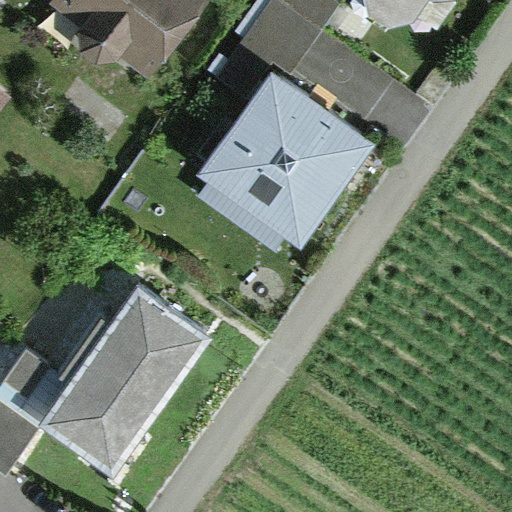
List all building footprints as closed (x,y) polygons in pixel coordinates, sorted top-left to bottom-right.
[(56,0),(80,18),(83,36),(97,47),(119,44),(148,68),(202,0),(56,0)] [(262,0),(218,67),(248,87),(271,54),(291,67),(336,0),(262,0)] [(374,0),(390,12),(417,11),(424,0),(374,0)] [(291,67),(271,54),(248,87),(199,158),(305,231),(377,127),(291,67)] [(0,82),(0,146),(4,141),(0,138),(0,112),(15,94),(0,82)] [(212,320),(135,267),(37,409),(114,462),(212,320)] [(52,358),(28,342),(5,376),(29,392),(52,358)] [(0,461),(6,465),(38,420),(0,393),(0,461)]
